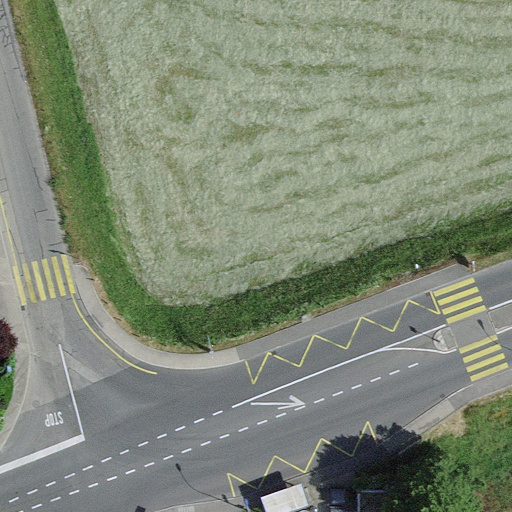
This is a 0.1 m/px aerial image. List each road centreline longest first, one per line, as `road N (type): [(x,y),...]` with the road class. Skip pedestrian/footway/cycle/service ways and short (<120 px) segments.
road 1 (secondary): [(511,318),(94,473)]
road 2 (residential): [(0,109),(94,473)]
